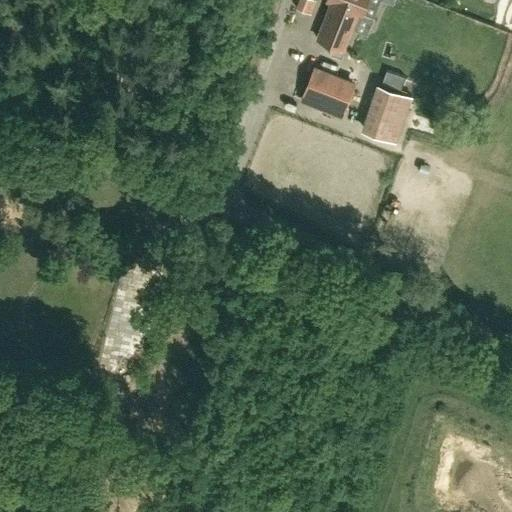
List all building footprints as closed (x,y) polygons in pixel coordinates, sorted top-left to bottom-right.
[(304,0),(301,6),(316,14),(322,0),(304,0)] [(361,15),(367,0),(327,0),(327,2),(331,3),(317,37),(343,47),(357,13),(361,15)] [(341,115),(353,85),(313,69),(301,100),(341,115)] [(413,79),(387,70),(383,82),(409,91),(413,79)] [(396,142),(413,96),(377,82),(360,129),(396,142)]
